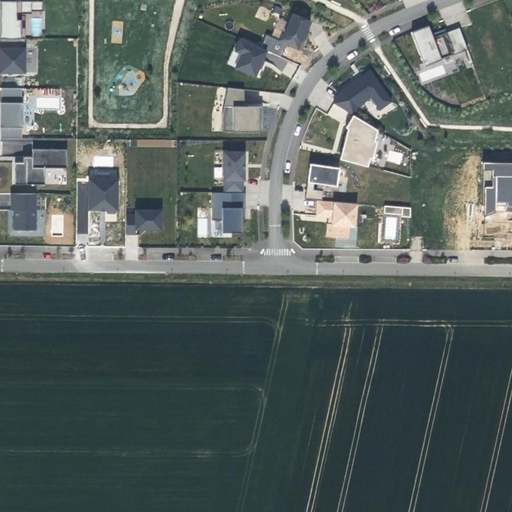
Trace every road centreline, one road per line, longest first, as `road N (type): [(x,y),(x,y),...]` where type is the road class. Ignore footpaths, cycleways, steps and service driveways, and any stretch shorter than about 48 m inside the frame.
road 1 (residential): [(275,265),(284,148),(301,96),(327,60),(382,25),(447,0)]
road 2 (residential): [(0,264),(275,265)]
road 3 (residential): [(275,265),(511,269)]
